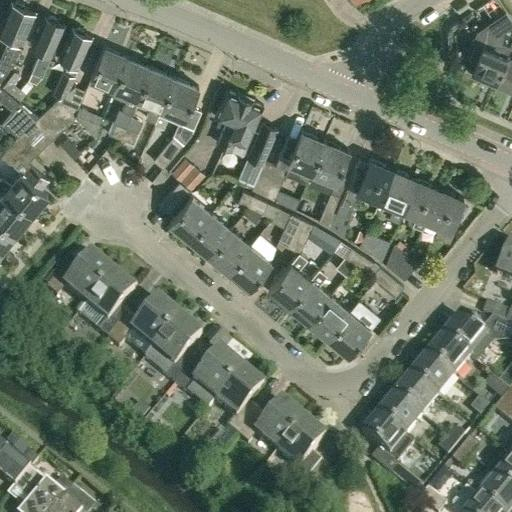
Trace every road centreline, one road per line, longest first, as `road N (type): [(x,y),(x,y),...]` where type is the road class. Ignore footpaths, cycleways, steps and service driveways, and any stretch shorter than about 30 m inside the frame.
road 1 (residential): [(45,163),(338,391),(362,379),(511,193)]
road 2 (tertiary): [(357,100),(137,0)]
road 3 (tertiary): [(511,166),(357,100)]
road 4 (unclassified): [(357,100),(380,36),(420,0)]
